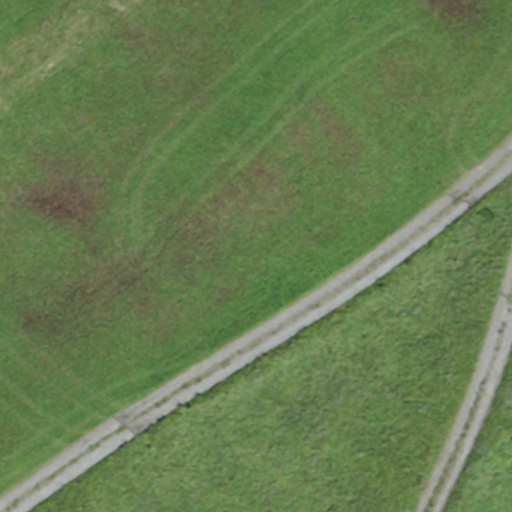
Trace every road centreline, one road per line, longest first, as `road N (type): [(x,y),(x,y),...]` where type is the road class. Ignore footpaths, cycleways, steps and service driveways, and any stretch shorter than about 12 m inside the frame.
road 1 (track): [(511,150),(270,334),(1,511)]
road 2 (track): [(511,263),(486,375),(419,511)]
